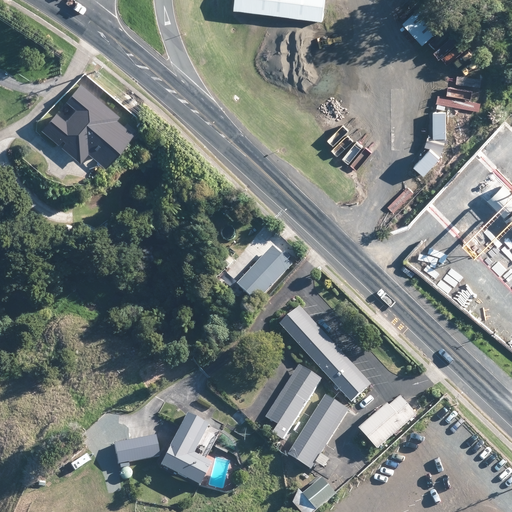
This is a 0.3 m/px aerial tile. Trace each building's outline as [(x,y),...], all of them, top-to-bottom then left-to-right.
[(323,0),(233,0),(232,12),(320,23),(323,0)] [(423,4),(401,24),(421,46),(444,26),(423,4)] [(41,133),(57,146),(60,142),(65,147),(62,150),(79,165),(88,155),(104,169),(132,136),(116,122),(119,119),(80,86),(66,103),(75,111),(65,123),(56,115),(41,133)] [(427,109),(443,111),(444,102),(428,101),(427,109)] [(446,140),(446,113),(432,113),(431,140),(429,149),(411,168),(422,176),(439,158),(446,140)] [(236,298),(263,268),(243,250),(216,279),(236,298)] [(511,302),(504,296),(494,309),(511,323),(511,302)] [(370,385),(301,309),(298,306),(278,325),(349,404),(370,385)] [(280,440),(281,438),(320,380),(298,365),(263,418),(268,421),(275,426),(273,428),(269,434),(277,439),(280,440)] [(309,471),(347,410),(324,395),(310,417),(299,435),(293,445),(286,456),(309,471)] [(416,417),(400,399),(390,408),(388,406),(359,432),(378,452),(416,417)] [(253,411),(249,407),(244,412),(248,416),(253,411)] [(232,416),(240,424),(246,418),(236,409),(231,415),(232,416)] [(189,454),(197,438),(205,425),(184,413),(155,466),(192,487),(195,483),(206,464),(189,454)] [(114,465),(158,456),(154,435),(120,442),(121,447),(112,449),(114,465)] [(384,468),(392,458),(386,453),(378,462),(384,468)] [(313,511),(327,501),(335,494),(334,494),(321,478),(301,494),(298,492),(297,490),(290,503),(297,511),(313,511)] [(205,511),(215,511),(223,501),(215,496),(205,511)]
